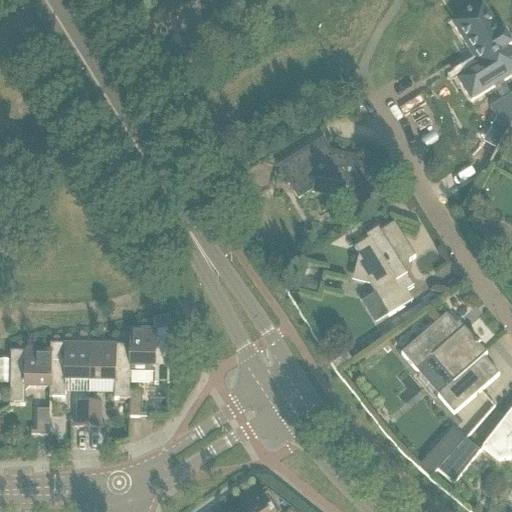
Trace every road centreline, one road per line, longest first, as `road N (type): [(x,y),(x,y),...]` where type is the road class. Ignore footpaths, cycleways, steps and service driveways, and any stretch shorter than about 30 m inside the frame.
road 1 (residential): [(197,248),(39,0)]
road 2 (residential): [(511,321),(459,255),(408,168),(401,118)]
road 3 (tertiary): [(419,511),(326,430),(296,381)]
road 4 (residential): [(296,381),(224,270),(197,248)]
road 5 (tertiary): [(144,478),(182,468),(281,408)]
road 6 (tertiary): [(266,384),(144,478)]
road 7 (residential): [(197,248),(266,384)]
road 8 (tertiary): [(281,408),(303,445),(381,511)]
road 9 (tertiary): [(0,493),(121,490)]
